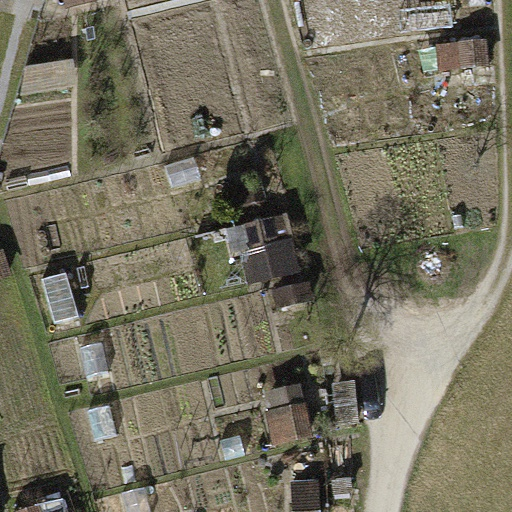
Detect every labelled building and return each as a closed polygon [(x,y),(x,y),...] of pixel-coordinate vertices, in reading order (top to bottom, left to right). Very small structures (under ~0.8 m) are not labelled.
[(78,16),(55,16),(56,59),(78,59),(78,16)] [(495,34),(426,39),(429,78),(497,73),(495,34)] [(267,179),(233,187),(238,209),(272,201),(267,179)] [(289,213),(243,224),(258,286),(304,275),(289,213)] [(68,276),(47,280),(58,326),(78,321),(68,276)] [(306,381),(262,390),(274,447),(318,438),(306,381)] [(359,384),(337,386),(340,426),(363,424),(359,384)] [(327,511),(327,478),(297,479),(298,511),(327,511)] [(71,511),(64,490),(14,507),(15,511),(71,511)]
